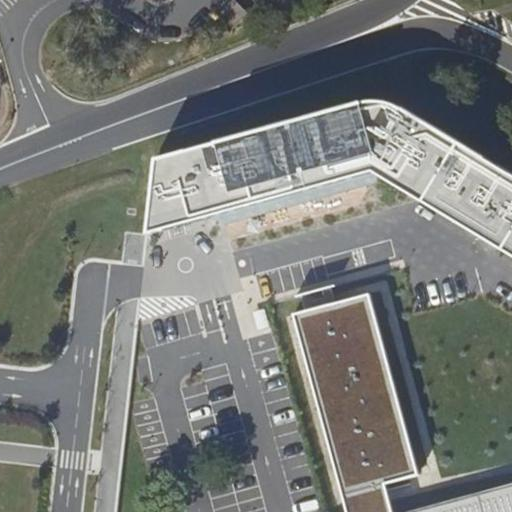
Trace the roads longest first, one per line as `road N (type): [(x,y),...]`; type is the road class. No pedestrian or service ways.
road 1 (motorway): [(232,86),(413,36),(474,42),(511,64)]
road 2 (tertiary): [(53,147),(232,86)]
road 3 (motorway): [(385,0),(232,86)]
road 4 (unclassified): [(32,17),(22,52),(53,147)]
